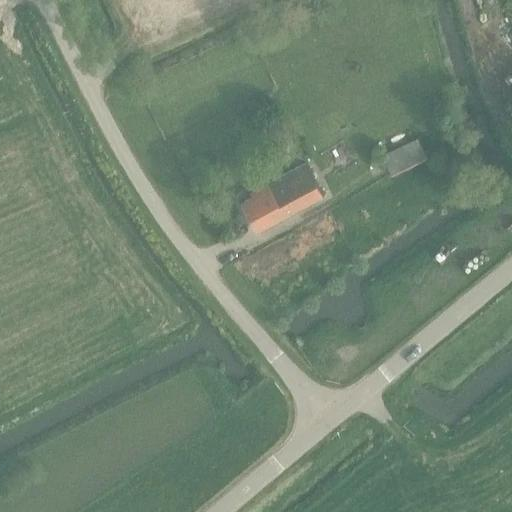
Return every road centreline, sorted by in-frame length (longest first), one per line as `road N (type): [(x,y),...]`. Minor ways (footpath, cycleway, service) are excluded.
road 1 (unclassified): [(327,421),(147,196),(42,0)]
road 2 (tertiary): [(327,421),(511,268)]
road 3 (tertiary): [(219,511),(327,421)]
